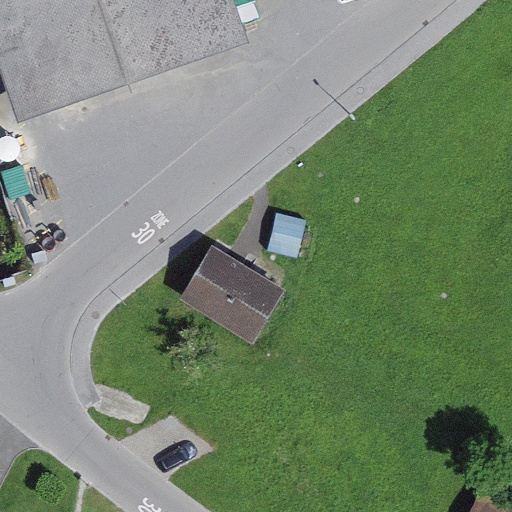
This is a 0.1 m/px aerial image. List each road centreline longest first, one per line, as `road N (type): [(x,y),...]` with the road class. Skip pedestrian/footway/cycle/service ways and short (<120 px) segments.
road 1 (residential): [(425,0),(0,342)]
road 2 (residential): [(0,344),(84,450),(165,511)]
